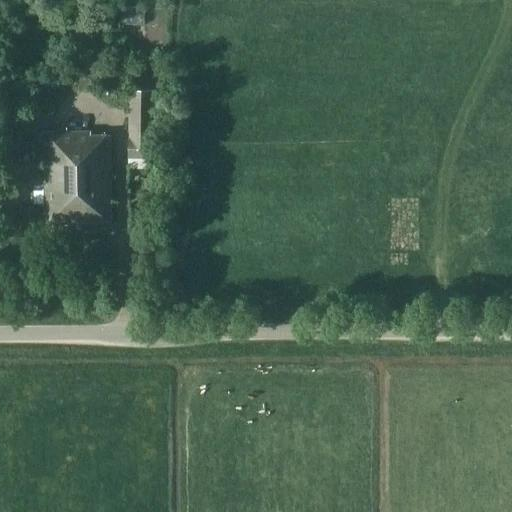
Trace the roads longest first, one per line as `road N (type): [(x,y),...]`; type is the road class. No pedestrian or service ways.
road 1 (unclassified): [(0,336),(511,331)]
road 2 (track): [(511,0),(510,27),(446,181),(442,332)]
